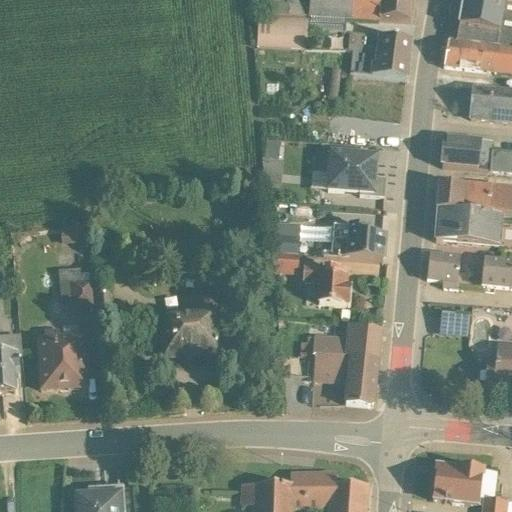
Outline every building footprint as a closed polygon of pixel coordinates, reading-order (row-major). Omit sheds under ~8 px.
[(264,0),(264,20),(350,24),(352,0),(264,0)] [(352,0),(350,24),(377,26),(379,24),(409,26),(411,0),(352,0)] [(511,7),(468,0),(462,0),(455,45),(511,53),(511,52),(511,7)] [(256,20),(256,51),(305,54),(306,35),(344,37),(344,25),(256,20)] [(349,37),(345,56),(345,57),(350,57),(347,77),(405,84),(410,45),(367,40),(367,39),(349,37)] [(511,79),(511,52),(511,53),(447,44),(442,70),(511,79)] [(511,94),(471,90),(467,124),(511,128),(511,94)] [(443,143),(441,171),(488,175),(492,146),(443,143)] [(279,145),(264,144),(263,164),(277,165),(279,145)] [(511,156),(491,155),(488,175),(511,177),(511,156)] [(319,157),(317,175),(311,175),(309,193),(324,194),(324,196),(382,201),(384,184),(373,183),(374,162),(319,157)] [(462,190),(438,189),(436,214),(437,215),(511,222),(511,205),(511,194),(462,189),(462,190)] [(275,208),(266,209),(267,226),(273,227),(270,259),(298,261),(298,259),(297,259),(299,229),(276,227),(275,208)] [(502,221),(437,215),(434,245),(499,252),(502,221)] [(330,258),(322,258),(322,262),(383,266),(386,241),(368,239),(368,232),(332,229),(330,258)] [(79,231),(61,232),(61,247),(80,246),(79,231)] [(459,263),(429,259),(426,283),(442,285),(441,292),(455,293),(459,263)] [(94,328),(127,326),(126,305),(114,306),(111,272),(109,272),(108,260),(89,261),(88,261),(94,328)] [(273,260),(272,278),(296,280),(298,261),(273,260)] [(511,263),(483,261),(480,290),(511,293),(511,263)] [(321,270),(303,270),(302,288),(317,289),(316,310),(349,312),(350,292),(345,292),(346,282),(339,281),(339,274),(321,272),(321,270)] [(79,273),(57,275),(60,311),(71,310),(71,312),(92,310),(90,286),(89,285),(88,276),(80,276),(79,273)] [(157,317),(160,365),(220,360),(217,313),(157,317)] [(467,319),(440,317),(438,339),(465,341),(467,319)] [(300,347),(300,359),(376,367),(380,334),(347,330),(346,342),(313,340),(313,341),(306,341),(306,346),(300,347)] [(34,342),(38,396),(88,393),(84,338),(59,340),(58,334),(43,335),(43,341),(34,342)] [(20,360),(18,340),(0,340),(0,398),(15,398),(15,382),(18,381),(17,361),(20,360)] [(511,393),(511,349),(495,348),(494,367),(487,367),(484,391),(485,391),(511,393)] [(300,359),(281,359),(281,380),(312,382),(311,386),(346,388),(344,408),(367,411),(371,407),(376,367),(300,359)] [(495,475),(434,469),(432,488),(433,488),(431,504),(480,510),(479,511),(511,511),(511,506),(492,504),(495,475)] [(363,511),(365,490),(333,488),(333,478),(291,479),(290,489),(255,490),(250,511),(249,511),(363,511)] [(75,511),(122,511),(122,491),(118,491),(118,492),(101,493),(102,502),(75,503),(75,511)]
